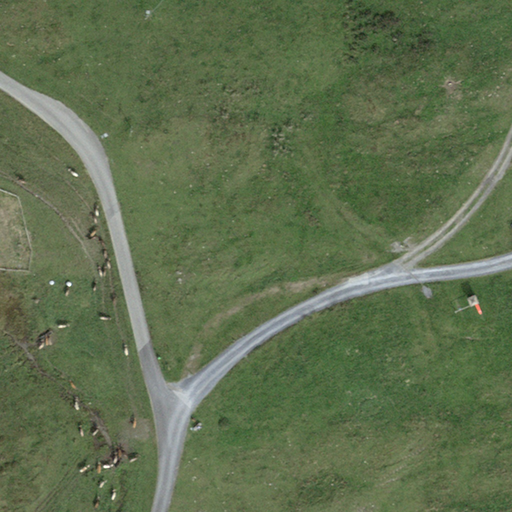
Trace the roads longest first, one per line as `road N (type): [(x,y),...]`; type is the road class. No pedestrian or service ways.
road 1 (track): [(451,511),(466,477),(458,388),(417,302),(387,278),(477,203),(511,137)]
road 2 (track): [(168,416),(103,186),(72,131),(0,81)]
road 3 (track): [(168,416),(223,359),(302,306),(387,278),(511,260)]
